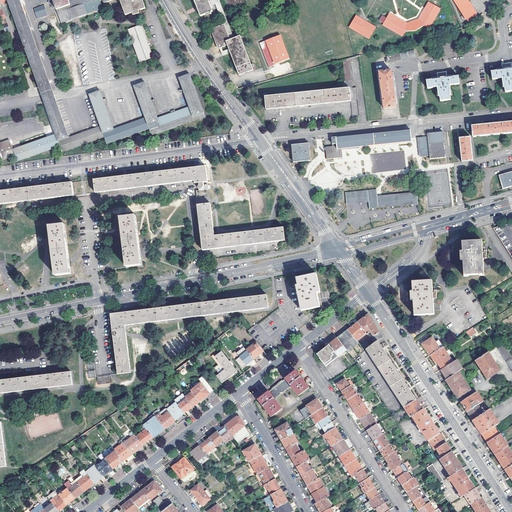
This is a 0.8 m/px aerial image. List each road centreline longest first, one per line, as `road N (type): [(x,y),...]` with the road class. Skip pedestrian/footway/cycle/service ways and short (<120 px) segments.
road 1 (residential): [(0,321),(338,251)]
road 2 (residential): [(259,138),(0,176)]
road 3 (tertiary): [(511,511),(368,293)]
road 4 (residential): [(297,347),(404,511)]
road 5 (tertiary): [(259,138),(166,0)]
road 6 (residential): [(418,122),(259,138)]
road 7 (residential): [(239,391),(308,511)]
road 8 (tertiary): [(338,251),(259,138)]
road 9 (residential): [(511,10),(501,17),(495,55),(422,66)]
